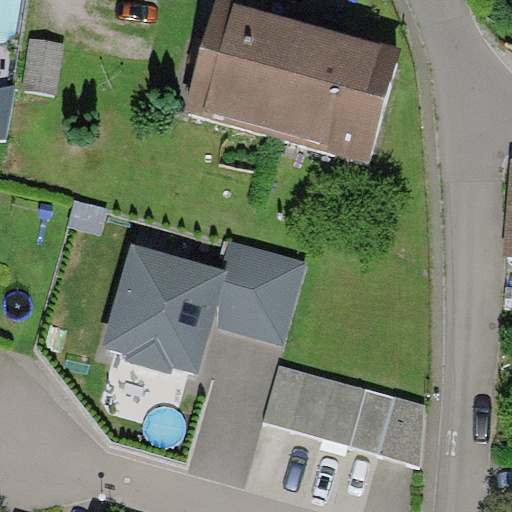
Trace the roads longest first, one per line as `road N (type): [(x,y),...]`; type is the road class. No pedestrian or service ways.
road 1 (residential): [(473,96),(478,257),(462,511)]
road 2 (residential): [(27,460),(228,511)]
